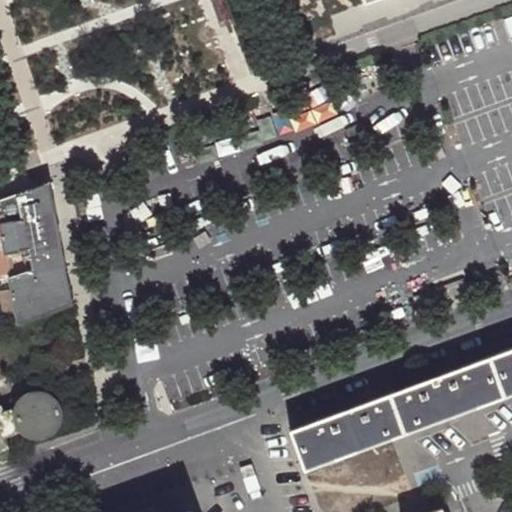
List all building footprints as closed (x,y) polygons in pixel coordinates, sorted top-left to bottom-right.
[(17,323),(63,306),(59,287),(70,283),(52,186),(50,180),(0,198),(0,227),(8,272),(12,294),(17,320),(17,323)] [(0,273),(8,272),(0,227),(0,273)] [(63,306),(74,303),(70,283),(59,287),(63,306)] [(6,322),(17,320),(12,294),(2,295),(6,322)] [(511,345),(502,349),(511,376),(511,345)] [(404,385),(418,423),(511,388),(511,376),(502,349),(454,367),(404,385)] [(307,420),(321,458),(418,423),(404,385),(353,403),(307,420)] [(0,456),(10,452),(4,436),(22,429),(25,430),(29,433),(34,435),(39,435),(44,435),(47,434),(50,432),(54,431),(57,428),(60,423),(63,418),(63,413),(63,408),(62,404),(61,401),(59,398),(56,395),(54,393),(51,392),(47,389),(42,388),(35,388),(30,390),(25,392),(22,395),(19,398),(17,403),(16,405),(0,410),(0,456)]
